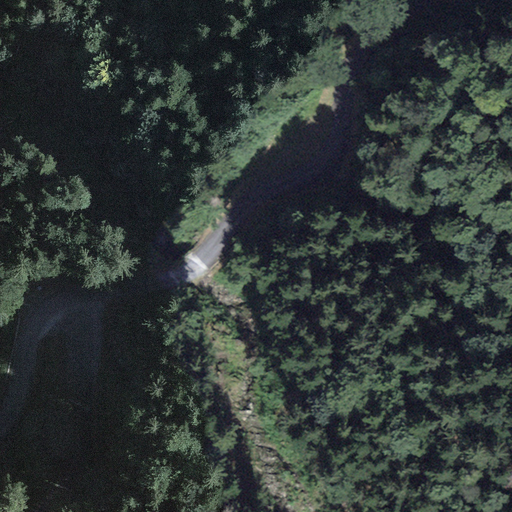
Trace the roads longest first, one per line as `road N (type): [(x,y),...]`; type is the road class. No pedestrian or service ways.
road 1 (track): [(74,303),(168,281),(214,256),(389,22),(422,0)]
road 2 (track): [(42,511),(73,488),(78,466),(87,328),(74,303)]
